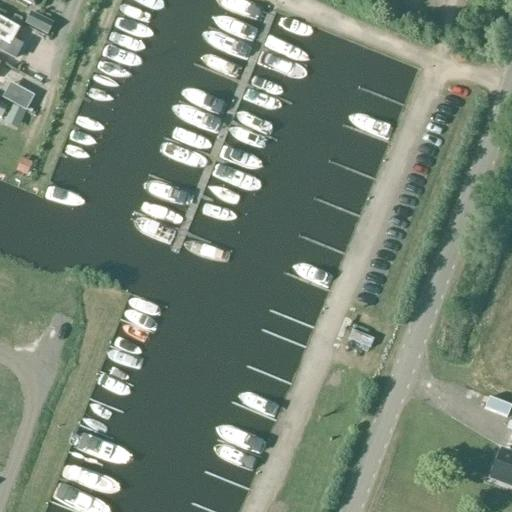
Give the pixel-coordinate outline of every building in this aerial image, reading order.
[(30,14),(24,26),(46,37),(52,26),(30,14)] [(18,33),(0,23),(0,56),(13,64),(21,50),(12,44),(18,33)] [(0,96),(20,104),(27,87),(8,79),(0,96)] [(0,298),(0,299),(14,261),(0,255),(0,298)] [(19,298),(25,286),(12,280),(6,292),(19,298)] [(39,281),(23,315),(37,322),(53,287),(39,281)] [(337,337),(363,345),(366,331),(341,324),(337,337)] [(0,427),(0,466),(4,468),(18,434),(0,427)] [(511,456),(500,452),(490,479),(511,486),(511,456)]
